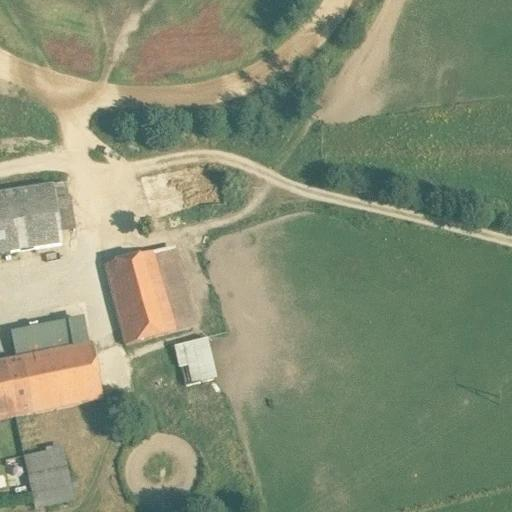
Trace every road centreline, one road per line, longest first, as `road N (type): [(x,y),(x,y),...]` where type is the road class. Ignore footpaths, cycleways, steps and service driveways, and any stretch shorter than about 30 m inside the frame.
road 1 (track): [(0,172),(77,162),(103,176),(183,159),(245,163),(511,239)]
road 2 (track): [(0,303),(69,286),(90,266),(103,233),(103,176)]
